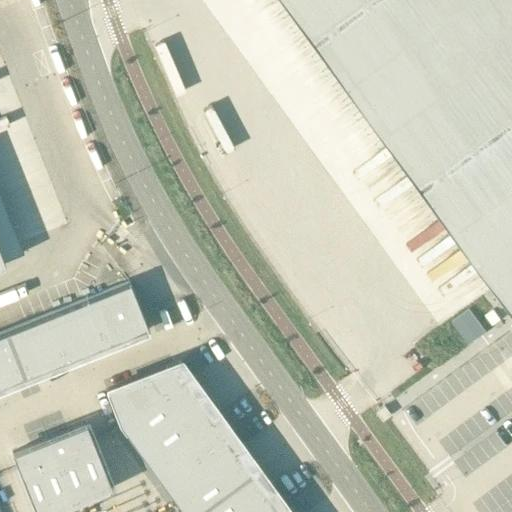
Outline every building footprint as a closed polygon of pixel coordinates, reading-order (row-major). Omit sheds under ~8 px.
[(511,0),(289,0),(496,283),(497,284),(511,305),(511,0)] [(4,115),(0,116),(0,129),(8,127),(4,115)] [(128,281),(0,331),(0,386),(147,328),(141,313),(128,281)] [(289,511),(287,508),(286,509),(280,499),(271,487),(265,491),(250,471),(236,451),(242,446),(233,434),(232,434),(226,425),(217,412),(211,417),(182,377),(189,373),(180,360),(179,361),(179,360),(164,366),(165,366),(105,389),(118,423),(182,511),(289,511)] [(383,405),(375,411),(381,420),(389,414),(383,405)] [(51,511),(111,488),(84,422),(11,452),(34,511),(51,511)]
